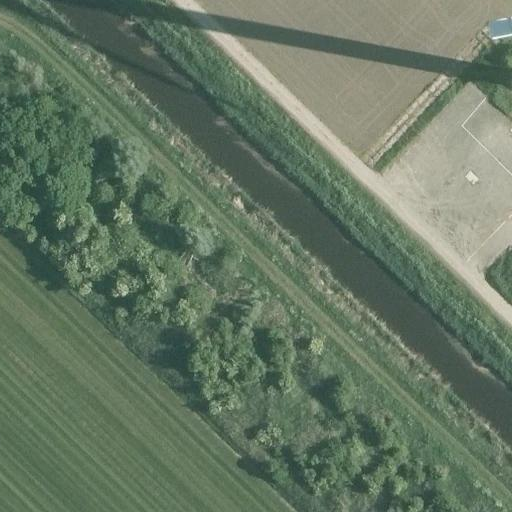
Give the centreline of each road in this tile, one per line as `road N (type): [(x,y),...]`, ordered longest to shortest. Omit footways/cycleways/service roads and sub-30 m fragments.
road 1 (track): [(0,41),(20,48),(511,504)]
road 2 (track): [(180,0),(511,319)]
